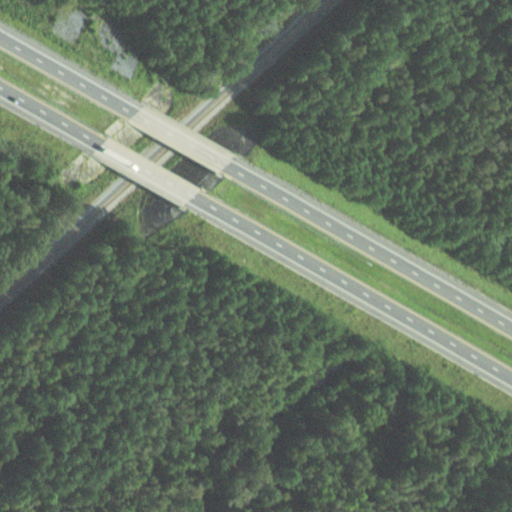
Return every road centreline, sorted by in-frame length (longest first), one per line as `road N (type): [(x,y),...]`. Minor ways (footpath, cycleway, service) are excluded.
road 1 (motorway): [(181,194),(511,380)]
road 2 (motorway): [(511,330),(215,163)]
road 3 (motorway): [(127,113),(0,41)]
